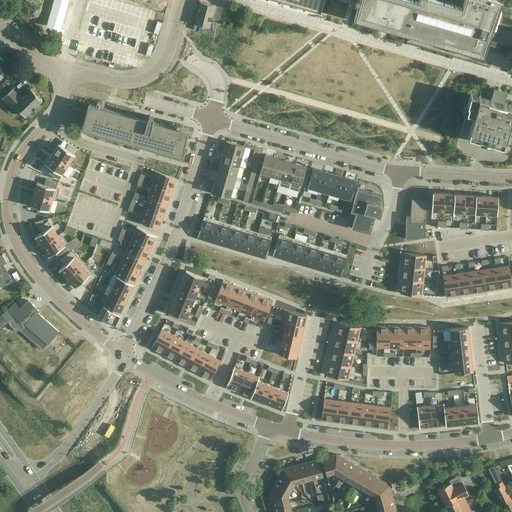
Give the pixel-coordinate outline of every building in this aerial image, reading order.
[(283,0),(285,1),(320,11),(323,0),(283,0)] [(489,26),(489,24),(490,24),(491,24),(492,23),(493,22),(493,21),(493,20),(493,19),(493,18),(492,18),(491,17),(492,14),(497,16),(502,0),(463,0),(462,7),(437,0),(354,0),(354,4),(358,5),(354,18),(409,35),(408,38),(464,54),(465,51),(470,52),(469,55),(483,60),(484,57),(494,28),(489,26)] [(201,2),(194,29),(216,35),(223,7),(201,2)] [(21,98),(12,88),(2,98),(11,108),(14,105),(25,117),(42,101),(31,89),(21,98)] [(468,136),(504,147),(506,138),(510,125),(511,125),(511,105),(503,103),(504,99),(493,95),(492,100),(479,96),(470,94),(467,106),(468,106),(466,112),(474,115),(470,128),(468,136)] [(89,104),(87,111),(82,128),(140,144),(140,145),(146,147),(146,145),(181,155),(187,131),(152,121),(153,116),(149,115),(148,120),(89,104)] [(226,141),(223,151),(242,156),(245,146),(226,141)] [(58,145),(52,153),(69,164),(74,156),(79,149),(73,146),(69,143),(68,143),(65,148),(59,143),(58,145)] [(255,146),(251,159),(255,160),(259,161),(262,151),(263,148),(255,145),(255,146)] [(242,156),(223,151),(220,160),(239,166),(242,156)] [(52,153),(46,163),(52,168),(49,172),(59,179),(69,164),(52,153)] [(265,154),(260,173),(270,176),(275,157),(265,154)] [(275,157),(270,176),(280,179),(285,160),(275,157)] [(239,166),(220,160),(217,171),(236,176),(239,166)] [(295,163),(285,160),(280,179),(278,185),(288,188),(295,163)] [(306,166),(295,163),(288,188),(299,191),(306,166)] [(313,168),(308,187),(309,187),(308,191),(318,194),(319,190),(324,171),(313,168)] [(156,171),(152,184),(170,190),(172,191),(174,185),(176,180),(177,178),(156,171)] [(236,176),(217,171),(215,181),(233,186),(236,176)] [(324,171),(319,190),(329,193),(334,174),(324,171)] [(334,174),(329,193),(340,196),(345,177),(334,174)] [(345,177),(340,196),(350,199),(356,180),(345,177)] [(37,182),(34,193),(56,200),(59,188),(56,187),(57,182),(46,178),(44,184),(37,182)] [(233,186),(215,181),(211,192),(230,197),(233,186)] [(152,184),(147,196),(167,203),(168,203),(172,191),(170,190),(152,184)] [(366,189),(357,187),(353,202),(347,224),(369,231),(374,213),(379,214),(381,205),(376,204),(379,196),(365,192),(366,189)] [(433,192),(431,210),(443,211),(444,193),(433,192)] [(34,193),(30,205),(38,207),(36,213),(48,216),(52,199),(56,200),(34,193)] [(444,193),(443,211),(454,212),(455,194),(444,193)] [(455,194),(454,212),(464,213),(466,194),(455,194)] [(466,194),(464,213),(475,213),(476,195),(466,194)] [(476,195),(475,213),(486,214),(487,196),(476,195)] [(147,196),(143,209),(163,216),(164,216),(168,203),(167,203),(147,196)] [(487,196),(486,214),(497,215),(498,197),(487,196)] [(410,215),(406,215),(406,221),(405,227),(405,233),(406,238),(425,237),(426,215),(425,215),(427,200),(412,199),(410,215)] [(274,202),(273,205),(272,209),(282,212),(282,210),(284,205),(274,202)] [(294,208),(284,205),(282,210),(296,213),(298,207),(294,206),(294,208)] [(143,209),(139,222),(159,229),(160,226),(162,221),(164,216),(163,216),(143,209)] [(211,242),(218,220),(204,216),(204,217),(203,219),(198,238),(211,242)] [(42,232),(35,236),(42,246),(61,233),(58,235),(48,220),(38,227),(42,232)] [(211,242),(225,246),(231,224),(218,220),(211,242)] [(244,228),(231,224),(225,246),(238,250),(244,228)] [(137,226),(131,239),(149,247),(151,248),(153,243),(156,238),(157,236),(137,226)] [(258,232),(244,228),(238,250),(251,254),(258,232)] [(258,232),(251,254),(265,258),(271,236),(258,232)] [(61,233),(42,246),(49,256),(55,252),(58,257),(68,250),(65,245),(68,243),(61,233)] [(273,256),(287,260),(293,238),(279,234),(273,256)] [(306,242),(293,238),(287,260),(300,264),(306,242)] [(131,239),(125,251),(144,259),(145,260),(151,248),(149,247),(131,239)] [(320,246),(306,242),(300,264),(313,268),(320,246)] [(333,250),(320,246),(313,268),(327,271),(333,250)] [(65,264),(59,269),(67,278),(84,262),(72,249),(61,260),(65,264)] [(340,276),(342,272),(347,254),(333,250),(327,271),(340,275),(340,276)] [(125,251),(120,263),(138,271),(140,272),(145,260),(144,259),(125,251)] [(404,252),(403,266),(425,268),(426,255),(404,252)] [(0,283),(1,284),(11,278),(7,270),(4,271),(1,265),(7,262),(2,254),(0,255),(0,283)] [(84,262),(67,278),(75,287),(81,282),(85,286),(96,276),(84,262)] [(120,263),(114,274),(133,283),(134,284),(140,272),(138,271),(120,263)] [(511,284),(509,265),(496,267),(499,289),(511,286),(511,284)] [(403,266),(401,279),(423,281),(425,268),(403,266)] [(496,267),(482,269),(486,291),(499,289),(496,267)] [(482,269),(469,271),(473,293),(486,291),(482,269)] [(186,270),(182,281),(199,288),(203,278),(203,277),(186,270)] [(469,271),(456,273),(460,295),(473,293),(469,271)] [(456,273),(443,275),(446,297),(460,295),(456,273)] [(117,276),(113,286),(128,293),(129,294),(134,284),(133,283),(114,274),(114,275),(117,276)] [(401,279),(400,293),(422,295),(423,281),(401,279)] [(223,280),(215,300),(227,305),(236,285),(223,280)] [(182,281),(178,291),(195,298),(199,288),(182,281)] [(236,285),(227,305),(240,310),(248,290),(236,285)] [(113,286),(108,296),(124,303),(125,303),(129,294),(128,293),(113,286)] [(248,290),(240,310),(252,315),(260,295),(248,290)] [(178,291),(174,301),(191,308),(195,298),(178,291)] [(260,295),(252,315),(265,320),(273,300),(260,295)] [(108,296),(103,305),(119,313),(120,313),(125,303),(124,303),(108,296)] [(38,311),(28,300),(13,315),(16,318),(23,312),(29,319),(25,323),(48,343),(58,331),(37,312),(38,311)] [(174,301),(169,311),(186,318),(191,308),(174,301)] [(99,315),(99,316),(103,318),(101,321),(108,324),(109,321),(111,322),(115,323),(117,319),(120,313),(119,313),(103,305),(99,315)] [(284,313),(283,320),(304,325),(306,316),(307,314),(285,309),(284,313)] [(283,320),(282,321),(286,322),(284,332),(301,336),(304,325),(283,320)] [(511,321),(501,323),(503,336),(511,335),(511,321)] [(339,322),(336,335),(357,340),(360,327),(339,322)] [(376,325),(376,347),(390,348),(390,326),(376,325)] [(390,326),(390,348),(403,348),(403,326),(390,326)] [(403,326),(403,348),(416,348),(417,326),(403,326)] [(417,326),(416,348),(430,348),(430,326),(417,326)] [(468,326),(450,329),(451,340),(469,338),(468,326)] [(162,328),(151,348),(163,354),(174,335),(162,328)] [(278,341),(299,346),(301,336),(284,332),(281,342),(278,341)] [(174,335),(163,354),(175,360),(185,341),(174,335)] [(336,335),(333,348),(354,353),(357,340),(336,335)] [(511,335),(503,336),(504,349),(511,348),(511,335)] [(469,338),(451,340),(452,351),(470,348),(469,338)] [(185,341),(175,360),(187,367),(197,347),(185,341)] [(278,341),(275,352),(296,357),(299,346),(278,341)] [(197,347),(187,367),(198,373),(209,354),(197,347)] [(333,348),(330,361),(351,366),(354,353),(333,348)] [(470,348),(452,351),(453,361),(472,359),(470,348)] [(209,354),(198,373),(210,379),(221,360),(209,354)] [(263,362),(268,365),(271,357),(266,355),(263,362)] [(472,359),(453,361),(455,373),(473,370),(472,359)] [(330,361),(327,374),(348,379),(351,366),(330,361)] [(234,366),(226,387),(239,392),(247,372),(234,366)] [(247,372),(239,392),(251,397),(259,376),(247,372)] [(259,376),(251,397),(261,401),(268,384),(258,380),(260,377),(259,376)] [(268,384),(261,401),(271,405),(278,388),(268,384)] [(278,388),(271,405),(282,409),(288,392),(278,388)] [(324,398),(321,420),(335,422),(338,400),(324,398)] [(338,400),(335,422),(348,423),(351,402),(338,400)] [(351,402),(348,423),(361,425),(364,403),(351,402)] [(364,403),(361,425),(374,427),(377,405),(364,403)] [(444,403),(430,405),(433,427),(446,425),(444,407),(445,407),(444,403)] [(477,403),(465,405),(468,423),(479,421),(477,403)] [(377,405),(374,427),(388,429),(390,407),(377,405)] [(430,405),(417,406),(419,428),(433,427),(430,405)] [(465,405),(455,406),(457,424),(468,423),(465,405)] [(445,407),(444,407),(446,425),(457,424),(455,406),(445,407)] [(334,473),(336,454),(322,458),(327,475),(334,473)] [(349,461),(336,454),(334,473),(340,476),(349,461)] [(323,476),(318,459),(307,462),(312,478),(323,476)] [(358,466),(349,461),(340,476),(349,481),(358,466)] [(312,478),(307,462),(297,464),(302,481),(312,478)] [(302,481),(297,464),(283,468),(295,483),(302,481)] [(368,472),(358,466),(349,481),(359,487),(368,472)] [(494,466),(488,468),(496,483),(501,480),(494,466)] [(295,483),(283,468),(276,480),(291,489),(295,483)] [(377,477),(368,472),(359,487),(369,492),(377,477)] [(323,477),(317,479),(320,489),(325,487),(323,477)] [(390,484),(377,477),(369,492),(375,496),(390,484)] [(291,489),(276,480),(269,493),(288,495),(291,489)] [(501,505),(502,504),(511,500),(511,499),(503,484),(502,481),(495,485),(496,488),(494,489),(501,505)] [(438,489),(446,506),(464,497),(462,494),(468,491),(463,482),(453,487),(451,482),(438,489)] [(393,498),(390,484),(375,496),(377,503),(393,498)] [(288,495),(269,493),(273,507),(290,502),(288,495)] [(471,511),(464,497),(446,506),(449,511),(474,511),(474,510),(471,511)] [(384,511),(396,509),(393,498),(377,503),(379,511),(384,511)] [(511,511),(511,499),(511,500),(502,504),(506,511),(511,511)] [(292,511),(290,502),(273,507),(274,511),(292,511)]
